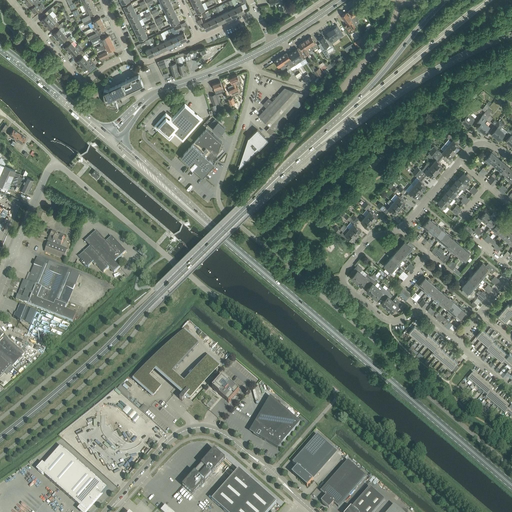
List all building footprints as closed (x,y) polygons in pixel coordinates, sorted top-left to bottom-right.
[(85,11),(95,6),(92,0),(85,4),(83,5),(85,11)] [(164,8),(172,5),(169,0),(166,0),(161,3),(164,8)] [(239,15),(245,12),(241,5),(238,6),(236,1),(238,0),(231,0),(234,4),(235,8),(239,15)] [(285,0),(273,0),(270,1),(270,5),(279,3),(279,5),(280,5),(281,9),(280,9),(280,10),(287,8),(285,0)] [(39,13),(45,8),(39,1),(34,6),(30,9),(34,13),(38,10),(39,12),(39,13)] [(126,12),(134,9),(131,3),(124,6),(126,12)] [(197,13),(202,11),(205,10),(202,4),(195,7),(197,13)] [(166,14),(174,10),(172,5),(164,8),(166,14)] [(91,15),(94,14),(95,13),(98,12),(95,6),(85,11),(87,14),(89,13),(91,15)] [(219,24),(220,24),(226,21),(222,14),(220,10),(218,6),(216,7),(220,15),(216,17),(219,24)] [(355,10),(354,7),(348,11),(350,15),(349,16),(354,23),(364,16),(361,11),(359,12),(357,9),(355,10)] [(53,18),(49,13),(53,10),(51,8),(41,16),(42,16),(43,15),(45,17),(41,21),(45,25),(53,18)] [(232,18),(233,18),(239,15),(235,8),(229,11),(232,18)] [(129,18),(137,14),(134,9),(126,12),(129,18)] [(169,20),(177,16),(174,10),(166,14),(169,20)] [(226,21),(232,18),(229,11),(222,14),(226,21)] [(350,19),(346,12),(341,16),(344,20),(346,23),(347,24),(344,26),(347,31),(351,29),(351,30),(355,27),(350,19)] [(132,23),(139,20),(137,14),(129,18),(132,23)] [(172,25),(175,24),(180,22),(177,16),(169,20),(172,25)] [(93,27),(103,23),(100,17),(94,20),(95,23),(92,24),(93,27)] [(216,17),(212,19),(209,20),(213,27),(219,24),(216,17)] [(57,22),(53,18),(45,25),(49,30),(52,27),(54,29),(59,25),(57,22)] [(207,30),(213,27),(209,20),(206,21),(203,23),(201,19),(198,20),(201,28),(205,26),(207,30)] [(134,29),(142,25),(139,20),(132,23),(134,29)] [(91,40),(100,35),(98,32),(99,32),(99,31),(105,28),(103,23),(93,27),(96,33),(88,37),(89,37),(90,38),(91,39),(91,40)] [(174,27),(176,31),(178,35),(181,42),(187,39),(184,32),(180,34),(179,30),(183,28),(181,24),(174,27)] [(65,31),(61,27),(59,25),(54,29),(56,31),(53,34),(57,39),(63,33),(65,31)] [(137,35),(145,31),(142,25),(134,29),(137,35)] [(344,35),(340,29),(337,25),(332,28),(333,29),(327,33),(329,35),(327,37),(331,43),(344,35)] [(176,36),(178,35),(176,31),(174,27),(167,30),(168,31),(170,35),(171,35),(170,32),(171,31),(172,33),(174,32),(176,36)] [(140,40),(144,38),(147,37),(145,31),(137,35),(140,40)] [(166,36),(164,33),(164,32),(161,33),(165,41),(168,48),(175,45),(171,38),(167,40),(166,36)] [(71,34),(69,36),(67,38),(63,33),(57,39),(60,43),(64,40),(66,42),(71,38),(73,36),(71,34)] [(168,48),(165,41),(161,33),(158,34),(160,39),(161,39),(162,42),(158,44),(162,52),(168,48)] [(102,45),(111,41),(109,35),(103,38),(102,38),(101,38),(100,35),(91,40),(93,44),(97,42),(98,43),(100,42),(102,45)] [(175,45),(181,42),(178,35),(176,36),(171,38),(175,45)] [(73,41),(73,40),(75,39),(73,36),(71,38),(66,42),(68,45),(64,48),(68,53),(75,47),(71,42),(73,41)] [(318,47),(314,40),(311,36),(307,39),(314,50),(315,51),(318,49),(317,48),(318,47)] [(324,36),(323,37),(322,36),(319,38),(320,39),(319,40),(321,43),(318,45),(327,58),(330,56),(328,54),(329,53),(327,50),(332,47),(327,39),(326,40),(324,36)] [(366,45),(363,41),(362,38),(354,42),(358,49),(366,45)] [(313,51),(314,50),(307,39),(302,42),(309,52),(312,50),(313,51)] [(104,50),(107,48),(109,52),(115,49),(111,41),(102,45),(99,46),(101,50),(104,49),(104,50)] [(308,53),(309,52),(302,42),(298,45),(300,48),(299,49),(304,56),(305,55),(308,53)] [(155,55),(161,52),(162,52),(158,44),(152,47),(155,55)] [(81,50),(77,45),(75,47),(68,53),(72,57),(76,54),(78,56),(83,52),(81,50)] [(149,57),(155,55),(152,47),(146,50),(149,57)] [(297,48),(293,51),(301,63),(302,61),(300,59),(303,57),(297,48)] [(293,51),(289,54),(294,62),(297,61),(299,64),(301,63),(293,51)] [(89,59),(85,54),(83,52),(78,56),(80,58),(76,62),(80,66),(89,59)] [(291,59),(289,57),(287,53),(282,56),(284,60),(285,59),(287,62),(286,62),(290,68),(295,65),(291,59)] [(294,74),(290,68),(286,62),(287,62),(285,59),(284,60),(282,56),(274,61),(279,67),(284,64),(288,69),(287,70),(289,73),(286,75),(291,77),(294,74)] [(169,57),(164,59),(166,67),(170,66),(173,76),(179,74),(176,64),(171,65),(169,57)] [(179,57),(178,57),(175,58),(177,66),(178,66),(180,74),(186,72),(184,64),(181,64),(179,57)] [(90,72),(97,67),(90,58),(89,59),(80,66),(84,71),(88,68),(90,70),(89,71),(90,72)] [(330,72),(326,66),(323,62),(319,65),(323,71),(326,77),(331,74),(330,72)] [(333,67),(330,63),(328,65),(326,66),(330,72),(334,69),(333,67)] [(318,78),(324,75),(319,68),(314,71),(318,78)] [(239,80),(237,75),(237,74),(229,77),(233,87),(229,89),(231,95),(240,91),(237,85),(235,82),(239,80)] [(312,79),(308,74),(303,77),(308,82),(312,79)] [(118,107),(116,102),(114,98),(143,85),(141,79),(140,77),(139,75),(109,89),(110,90),(109,90),(104,89),(104,90),(103,91),(103,92),(103,93),(103,94),(103,95),(103,96),(103,97),(103,98),(104,99),(104,100),(105,101),(105,102),(106,102),(106,103),(107,104),(108,104),(108,105),(109,105),(110,106),(111,106),(113,107),(114,107),(115,107),(116,107),(117,107),(118,107)] [(224,91),(224,90),(220,81),(212,83),(216,94),(224,91)] [(289,117),(286,114),(304,94),(285,88),(272,101),(269,99),(268,99),(264,104),(264,105),(266,107),(258,116),(275,131),(289,117)] [(157,124),(157,128),(159,128),(159,130),(168,138),(170,138),(175,133),(183,140),(202,119),(185,104),(172,119),(167,115),(165,115),(158,122),(159,124),(157,124)] [(478,116),(475,120),(477,122),(479,124),(477,127),(484,133),(487,129),(490,127),(484,122),(487,118),(490,115),(489,114),(492,110),(489,107),(487,109),(483,114),(480,117),(478,116)] [(477,116),(473,112),(468,108),(464,113),(466,115),(462,120),(468,126),(477,116)] [(215,119),(209,125),(212,128),(221,136),(225,131),(224,131),(225,129),(222,126),(218,122),(215,119)] [(499,140),(502,136),(505,133),(499,129),(503,124),(499,120),(497,122),(495,125),(491,129),(492,129),(494,130),(491,134),(499,140)] [(215,164),(212,161),(213,161),(212,161),(216,156),(221,142),(222,141),(206,128),(206,129),(181,157),(191,166),(190,167),(193,169),(203,177),(215,164)] [(15,139),(19,133),(13,129),(9,135),(15,139)] [(241,167),(268,140),(257,129),(249,138),(243,154),(240,165),(240,166),(241,167)] [(19,133),(15,139),(22,144),(26,138),(19,133)] [(448,146),(455,152),(460,147),(457,145),(458,144),(453,139),(448,146)] [(455,152),(448,146),(445,143),(441,148),(443,150),(442,152),(447,157),(448,156),(450,158),(455,152)] [(15,171),(4,166),(9,154),(3,152),(0,157),(0,186),(7,189),(10,183),(21,187),(20,189),(23,190),(27,193),(33,180),(26,176),(26,177),(15,172),(15,171)] [(490,154),(487,152),(483,156),(486,159),(491,163),(497,156),(492,152),(490,154)] [(496,167),(501,160),(497,156),(491,163),(496,167)] [(441,164),(437,160),(436,159),(433,163),(432,163),(431,163),(431,164),(431,165),(431,166),(438,172),(443,167),(440,165),(441,164)] [(501,171),(506,165),(501,160),(496,167),(501,171)] [(438,172),(431,166),(427,163),(425,166),(422,170),(417,166),(415,169),(425,178),(428,175),(430,176),(431,175),(434,178),(438,172)] [(505,176),(511,169),(506,165),(501,171),(499,173),(501,175),(503,173),(505,176)] [(421,192),(426,187),(423,184),(424,183),(422,182),(425,178),(415,169),(412,172),(417,177),(419,179),(414,186),(421,192)] [(98,175),(99,174),(95,170),(91,174),(93,176),(97,179),(100,176),(98,175)] [(471,180),(474,178),(468,173),(466,175),(463,173),(462,172),(459,175),(460,176),(459,178),(466,184),(470,179),(471,180)] [(491,183),(497,176),(494,173),(491,176),(492,176),(488,181),(491,183)] [(468,185),(466,184),(459,178),(455,183),(461,188),(464,191),(469,186),(468,185)] [(457,193),(461,188),(455,183),(451,187),(457,193)] [(399,190),(398,189),(394,186),(391,184),(389,187),(397,193),(399,190)] [(414,186),(408,192),(413,196),(414,195),(417,197),(421,192),(414,186)] [(455,196),(457,193),(451,187),(446,192),(453,198),(456,200),(458,198),(455,196)] [(449,203),(453,198),(446,192),(442,197),(449,203)] [(470,200),(465,196),(462,194),(460,195),(463,198),(468,202),(470,200)] [(404,200),(400,197),(399,196),(393,202),(401,209),(405,203),(403,201),(404,200)] [(443,210),(449,203),(442,197),(438,202),(440,204),(438,207),(443,210)] [(382,205),(380,203),(377,206),(388,214),(390,211),(393,213),(393,212),(396,214),(401,209),(393,202),(390,199),(387,202),(389,203),(386,207),(382,204),(382,205)] [(367,210),(371,205),(366,201),(362,205),(367,210)] [(377,217),(373,214),(370,211),(365,216),(373,223),(377,217)] [(485,223),(491,216),(486,212),(481,218),(479,216),(476,219),(480,223),(482,220),(485,223)] [(368,228),(373,223),(365,216),(361,221),(368,228)] [(490,227),(496,220),(491,216),(485,223),(490,227)] [(427,229),(434,222),(430,218),(422,227),(424,229),(425,228),(427,229)] [(495,231),(501,224),(496,220),(490,227),(488,230),(489,231),(491,229),(492,230),(494,232),(495,231)] [(430,234),(438,225),(434,222),(427,229),(429,231),(428,233),(430,234)] [(361,230),(357,227),(354,223),(349,229),(357,235),(361,230)] [(500,235),(506,228),(501,224),(495,231),(500,235)] [(435,236),(442,228),(438,225),(430,234),(432,236),(433,234),(435,236)] [(479,235),(483,230),(484,228),(482,226),(480,228),(476,233),(479,235)] [(352,241),(357,235),(349,229),(347,227),(340,234),(346,239),(348,237),(352,241)] [(438,241),(446,232),(442,228),(435,236),(437,238),(436,240),(438,241)] [(505,239),(510,232),(506,228),(500,235),(505,239)] [(69,250),(68,250),(60,246),(65,236),(60,234),(59,236),(56,234),(57,232),(52,231),(49,238),(47,241),(49,242),(45,251),(64,259),(65,259),(69,250)] [(126,252),(115,240),(111,236),(106,241),(96,231),(85,241),(90,247),(78,257),(81,260),(80,261),(85,266),(87,267),(87,266),(88,267),(94,262),(104,273),(109,268),(114,273),(120,268),(115,262),(126,252)] [(443,243),(450,235),(446,232),(438,241),(440,243),(441,241),(443,243)] [(446,248),(454,239),(450,235),(443,243),(445,245),(444,247),(446,248)] [(450,252),(458,242),(454,239),(446,248),(448,250),(450,252)] [(412,248),(414,246),(409,241),(407,243),(405,241),(401,245),(409,252),(411,250),(412,251),(414,249),(412,248)] [(454,255),(462,246),(458,242),(450,252),(452,253),(454,255)] [(407,254),(409,252),(401,245),(398,249),(407,257),(409,255),(407,254)] [(459,257),(466,249),(462,246),(454,255),(455,256),(457,255),(459,257)] [(406,259),(407,257),(398,249),(394,253),(402,260),(404,258),(406,259)] [(461,259),(460,260),(462,262),(463,260),(466,263),(471,257),(468,255),(470,252),(466,249),(459,257),(461,259)] [(400,262),(402,260),(394,253),(391,257),(401,266),(402,264),(400,262)] [(79,275),(42,259),(37,257),(27,281),(24,280),(20,288),(23,289),(20,296),(18,295),(16,299),(20,301),(46,311),(62,318),(73,323),(78,309),(67,305),(79,275)] [(401,266),(391,257),(387,261),(395,268),(397,266),(399,267),(399,268),(401,266)] [(393,270),(395,268),(387,261),(384,265),(386,268),(384,270),(389,275),(392,272),(394,275),(396,273),(395,272),(393,270)] [(496,270),(488,263),(486,266),(483,263),(479,267),(487,273),(489,271),(492,274),(496,270)] [(362,269),(361,268),(357,265),(351,273),(353,270),(356,272),(351,277),(356,282),(362,275),(360,272),(362,269)] [(485,276),(487,273),(479,267),(476,271),(485,279),(486,277),(485,276)] [(483,281),(485,279),(476,271),(472,275),(480,281),(482,279),(483,281)] [(370,276),(368,274),(365,277),(362,275),(356,282),(361,286),(366,281),(368,283),(375,275),(373,274),(372,276),(371,275),(370,276)] [(377,282),(375,280),(376,279),(375,278),(376,277),(375,275),(368,283),(371,285),(366,290),(371,295),(378,287),(375,285),(377,282)] [(478,284),(480,281),(472,275),(469,279),(478,286),(480,285),(478,284)] [(423,288),(430,281),(426,277),(421,283),(418,286),(419,288),(421,286),(423,288)] [(476,288),(478,286),(469,279),(465,283),(473,289),(475,287),(476,288)] [(426,293),(434,284),(430,281),(423,288),(425,290),(424,292),(426,293)] [(471,292),(473,289),(465,283),(462,287),(464,288),(461,291),(467,296),(470,293),(471,295),(473,293),(471,292)] [(386,290),(383,287),(380,284),(378,287),(371,295),(376,299),(381,294),(383,296),(390,288),(388,287),(386,290)] [(431,295),(438,287),(434,284),(426,293),(428,295),(429,293),(431,295)] [(434,300),(442,291),(438,287),(431,295),(433,297),(432,299),(434,300)] [(393,295),(389,292),(391,290),(390,288),(383,296),(386,298),(382,303),(387,307),(393,300),(390,298),(393,295)] [(439,302),(446,294),(442,291),(434,300),(435,302),(437,300),(439,302)] [(416,301),(420,296),(422,295),(419,293),(418,294),(414,299),(416,301)] [(442,307),(450,298),(446,294),(439,302),(441,304),(440,305),(442,307)] [(403,304),(398,300),(395,297),(393,300),(387,307),(392,312),(394,309),(397,311),(403,304)] [(447,309),(454,301),(450,298),(442,307),(443,308),(445,307),(447,309)] [(450,314),(458,304),(454,301),(447,309),(449,311),(448,312),(446,314),(448,316),(450,314)] [(13,317),(31,325),(36,311),(20,304),(16,312),(15,312),(13,317)] [(455,316),(462,308),(458,304),(450,314),(451,315),(453,314),(455,316)] [(457,318),(456,319),(458,321),(466,311),(462,308),(455,316),(457,318)] [(508,318),(511,314),(505,308),(501,312),(508,318)] [(505,322),(508,318),(501,312),(498,316),(505,322)] [(413,336),(419,329),(415,326),(409,333),(413,336)] [(416,340),(423,332),(419,329),(413,336),(416,340)] [(480,339),(486,332),(482,329),(476,336),(480,339)] [(0,356),(12,367),(15,363),(14,362),(22,352),(24,354),(3,335),(4,335),(0,331),(0,356)] [(184,383),(173,373),(198,344),(184,331),(158,356),(150,364),(166,378),(184,394),(179,399),(182,402),(187,396),(189,399),(218,366),(207,356),(184,383)] [(427,336),(426,336),(423,332),(416,340),(421,343),(422,341),(427,336)] [(484,343),(490,336),(486,332),(480,339),(484,343)] [(426,344),(432,337),(428,334),(426,336),(427,336),(422,341),(426,344)] [(493,341),(494,339),(490,336),(484,343),(488,346),(493,341)] [(430,348),(436,340),(432,337),(426,344),(430,348)] [(438,346),(440,344),(436,340),(430,348),(434,351),(438,346)] [(496,344),(493,341),(488,346),(486,348),(490,351),(496,344)] [(494,355),(500,348),(496,344),(490,351),(494,355)] [(442,349),(438,346),(434,351),(432,353),(436,356),(442,349)] [(498,358),(504,351),(500,348),(494,355),(498,358)] [(440,360),(446,352),(442,349),(436,356),(440,360)] [(508,354),(504,351),(498,358),(502,362),(504,360),(508,354)] [(450,356),(446,352),(440,360),(441,360),(439,362),(442,365),(444,363),(450,356)] [(12,367),(0,356),(0,377),(11,366),(12,367)] [(454,359),(450,356),(444,363),(445,364),(443,366),(446,368),(448,366),(454,359)] [(454,371),(459,367),(456,365),(458,363),(454,359),(448,366),(452,370),(452,369),(454,371)] [(478,376),(476,374),(474,373),(472,375),(470,373),(465,377),(468,379),(467,380),(471,383),(478,376)] [(481,379),(480,378),(478,376),(471,383),(475,386),(481,379)] [(223,377),(212,389),(228,403),(239,391),(223,377)] [(485,383),(484,382),(481,379),(475,386),(479,390),(485,383)] [(489,386),(488,385),(485,383),(479,390),(483,393),(489,386)] [(120,385),(117,389),(128,398),(131,394),(120,385)] [(483,393),(487,396),(487,397),(492,391),(493,389),(489,386),(483,393)] [(489,402),(496,395),(492,391),(487,397),(487,396),(485,398),(489,402)] [(493,405),(499,398),(496,395),(489,402),(493,405)] [(260,427),(253,434),(278,449),(300,423),(270,397),(255,422),(260,427)] [(497,408),(503,401),(499,398),(493,405),(497,408)] [(507,404),(504,401),(503,401),(497,408),(501,412),(507,404)] [(511,408),(508,405),(507,404),(501,412),(505,415),(511,408)] [(143,405),(140,409),(141,410),(144,413),(149,409),(145,405),(144,406),(143,405)] [(126,406),(122,411),(135,422),(140,416),(126,406)] [(309,477),(334,449),(317,435),(292,463),(297,467),(297,468),(292,473),(305,484),(305,483),(308,485),(307,487),(313,481),(309,477)] [(61,447),(43,467),(40,471),(42,473),(42,474),(81,508),(81,507),(81,508),(82,508),(82,509),(83,511),(85,511),(86,511),(87,511),(88,510),(91,507),(93,504),(95,506),(95,505),(94,504),(108,488),(61,447)] [(193,496),(197,490),(225,459),(214,450),(187,481),(182,486),(193,496)] [(92,469),(94,467),(83,457),(81,459),(92,469)] [(324,506),(357,469),(348,461),(320,491),(325,496),(321,501),(321,502),(321,503),(322,503),(322,504),(322,505),(323,505),(324,506)] [(328,508),(329,508),(333,503),(338,508),(366,476),(357,469),(324,506),(325,507),(326,507),(326,508),(327,508),(328,508)] [(268,511),(276,503),(239,470),(212,500),(224,511),(268,511)] [(351,508),(347,511),(374,511),(384,500),(370,487),(351,508)]
